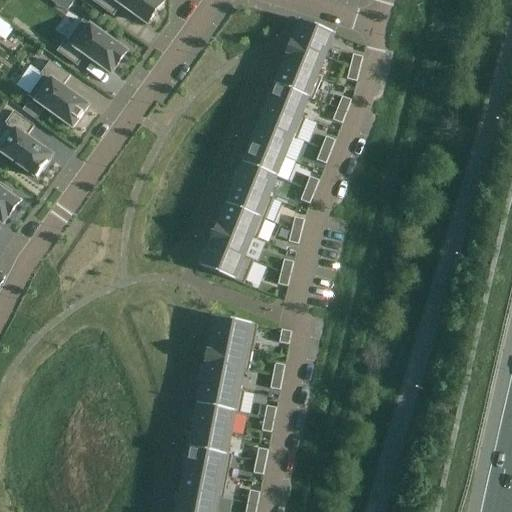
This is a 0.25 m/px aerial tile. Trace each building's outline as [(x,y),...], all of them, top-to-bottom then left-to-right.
[(94,0),(93,3),(113,18),(121,7),(147,26),(164,3),(158,0),(94,0)] [(66,40),(57,53),(78,67),(86,56),(112,76),(128,53),(83,21),(68,42),(66,40)] [(301,22),(292,45),(325,58),(335,35),(301,22)] [(325,58),(292,45),(284,65),(317,78),(318,77),(325,58)] [(350,68),(360,71),(363,58),(353,56),(350,68)] [(73,130),(89,107),(63,88),(70,77),(50,63),(41,75),(43,76),(28,97),(73,130)] [(284,65),(276,85),(309,98),(309,99),(313,101),(322,79),(318,77),(317,78),(284,65)] [(357,83),(360,71),(350,68),(347,81),(357,83)] [(309,98),(276,85),(268,105),(301,118),(309,99),(309,98)] [(342,98),(338,110),(347,114),(351,102),(342,98)] [(268,105),(260,125),(293,138),(293,140),(297,141),(306,119),(301,118),(268,105)] [(347,114),(338,110),(333,121),(342,125),(347,114)] [(7,126),(0,136),(0,152),(37,179),(53,157),(26,138),(34,127),(14,113),(5,125),(7,126)] [(251,145),(285,159),(293,140),(293,138),(260,125),(251,145)] [(321,150),(330,154),(335,142),(326,138),(321,150)] [(251,145),(243,165),(277,179),(277,178),(289,183),(296,163),(285,159),(251,145)] [(326,165),(330,154),(321,150),(317,162),(326,165)] [(277,179),(243,165),(235,185),(269,199),(269,198),(277,179)] [(305,190),(314,194),(319,182),(310,178),(305,190)] [(0,185),(0,223),(4,226),(20,203),(9,196),(11,193),(0,185)] [(235,185),(227,205),(265,220),(274,199),(269,198),(269,199),(235,185)] [(310,205),(314,194),(305,190),(301,202),(310,205)] [(265,220),(227,205),(219,225),(253,239),(252,240),(257,241),(265,220)] [(292,231),(301,233),(304,221),(295,219),(292,231)] [(253,239),(219,225),(211,245),(244,259),(245,258),(252,240),(253,239)] [(298,246),(301,233),(292,231),(289,243),(298,246)] [(244,259),(211,245),(202,269),(244,286),(254,261),(245,258),(244,259)] [(281,273),(291,276),(294,263),(284,261),(281,273)] [(287,288),(291,276),(281,273),(278,286),(287,288)] [(258,327),(215,318),(211,340),(210,343),(253,351),(253,348),(258,327)] [(291,333),(282,331),(279,344),(289,346),(291,333)] [(249,370),(253,351),(210,343),(206,364),(244,372),(248,373),(249,370)] [(244,372),(206,364),(202,385),(240,393),(240,392),(240,391),(244,372)] [(283,379),(285,367),(275,365),(273,377),(283,379)] [(270,390),(280,392),(283,379),(273,377),(270,390)] [(245,393),(240,392),(240,393),(202,385),(198,407),(235,414),(235,415),(240,416),(240,414),(245,393)] [(198,407),(194,428),(231,435),(235,415),(235,414),(198,407)] [(274,422),(277,409),(267,407),(264,420),(274,422)] [(262,432),(272,434),(274,422),(264,420),(262,432)] [(231,435),(194,428),(189,449),(227,456),(227,455),(231,435)] [(189,449),(185,470),(227,478),(232,457),(232,456),(227,455),(227,456),(189,449)] [(266,464),(268,452),(259,450),(256,462),(266,464)] [(263,477),(266,464),(256,462),(254,475),(263,477)] [(218,499),(223,500),(227,478),(185,470),(181,491),(218,499)] [(215,511),(218,499),(181,491),(176,511),(215,511)] [(250,492),(248,504),(257,506),(260,494),(250,492)]
